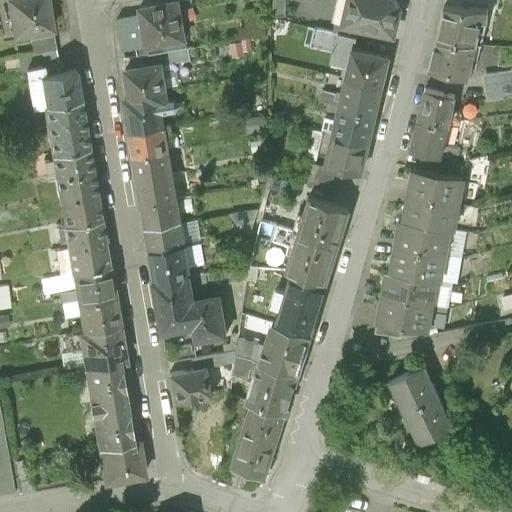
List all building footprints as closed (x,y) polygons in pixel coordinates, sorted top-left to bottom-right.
[(54,0),(15,0),(9,1),(16,36),(60,28),(54,0)] [(406,6),(381,0),(343,0),(337,25),(397,40),(406,6)] [(485,5),(466,0),(451,0),(443,33),(476,41),(485,5)] [(184,1),(141,9),(142,19),(121,22),(126,47),(149,43),(186,37),(190,35),(184,1)] [(335,47),(338,27),(315,23),(312,43),(335,47)] [(476,41),(443,33),(434,69),(467,77),(476,41)] [(349,66),(347,76),(383,84),(390,55),(360,48),(362,39),(339,34),(333,62),(349,66)] [(149,43),(151,55),(185,49),(188,48),(186,37),(149,43)] [(74,62),(69,44),(58,47),(63,65),(74,62)] [(187,62),(185,49),(151,55),(146,56),(148,69),(170,65),(187,62)] [(83,100),(78,69),(51,73),(49,63),(27,67),(34,108),(45,106),(83,100)] [(152,101),(151,94),(165,92),(174,91),(170,65),(148,69),(123,72),(128,105),(152,101)] [(508,66),(485,69),(489,99),(511,96),(508,66)] [(347,76),(341,105),(377,113),(383,84),(347,76)] [(457,95),(425,87),(418,117),(450,125),(457,95)] [(124,106),(128,132),(165,126),(163,109),(167,108),(165,92),(151,94),(152,101),(128,105),(124,106)] [(90,143),(83,100),(45,106),(52,149),(90,143)] [(341,105),(334,133),(370,141),(377,113),(341,105)] [(450,125),(418,117),(411,147),(443,155),(450,125)] [(128,132),(132,156),(168,151),(166,136),(171,135),(169,126),(165,126),(128,132)] [(334,133),(328,162),(364,170),(370,141),(334,133)] [(94,168),(90,143),(52,149),(56,175),(94,168)] [(132,156),(136,181),(172,176),(168,151),(132,156)] [(349,170),(317,162),(312,185),(344,193),(349,170)] [(98,194),(94,168),(56,175),(60,200),(64,200),(98,194)] [(410,195),(454,203),(459,177),(415,169),(410,195)] [(136,181),(140,206),(176,201),(172,176),(136,181)] [(299,209),(293,230),(337,243),(349,204),(311,193),(305,211),(299,209)] [(102,219),(98,194),(64,200),(68,224),(102,219)] [(446,228),(449,229),(454,203),(410,195),(405,220),(446,228)] [(140,206),(143,232),(181,226),(176,201),(140,206)] [(107,245),(102,219),(68,224),(65,225),(69,251),(107,245)] [(397,246),(441,254),(446,228),(405,220),(402,220),(397,246)] [(143,232),(147,256),(184,250),(181,226),(143,232)] [(295,243),(288,268),(326,280),(337,243),(293,230),(282,226),(278,238),(295,243)] [(111,271),(107,245),(69,251),(73,277),(111,271)] [(434,279),(437,280),(441,254),(397,246),(392,272),(434,279)] [(147,256),(151,284),(189,278),(184,250),(147,256)] [(288,268),(272,322),(312,332),(326,280),(288,268)] [(115,297),(111,271),(73,277),(77,303),(115,297)] [(385,297),(429,305),(434,279),(392,272),(389,271),(385,297)] [(192,300),(189,278),(151,284),(149,284),(158,339),(185,335),(187,348),(223,342),(216,296),(192,300)] [(7,286),(0,287),(0,311),(10,310),(7,286)] [(119,324),(115,297),(77,303),(82,330),(119,324)] [(380,323),(424,331),(429,305),(385,297),(380,323)] [(244,339),(245,361),(301,376),(312,332),(272,322),(267,345),(244,339)] [(82,330),(77,331),(82,368),(121,361),(124,361),(119,324),(82,330)] [(182,360),(184,371),(213,367),(219,366),(218,355),(182,360)] [(426,360),(393,377),(409,408),(441,391),(426,360)] [(134,441),(121,361),(82,368),(88,402),(84,403),(87,419),(90,419),(94,447),(134,441)] [(257,390),(253,404),(289,414),(301,376),(245,361),(247,387),(257,390)] [(184,371),(165,374),(169,403),(217,396),(213,367),(184,371)] [(441,391),(409,408),(425,438),(457,422),(441,391)] [(253,404),(236,467),(271,477),(289,414),(253,404)] [(0,494),(14,491),(0,420),(0,494)] [(134,441),(94,447),(101,487),(146,480),(140,440),(134,441)]
